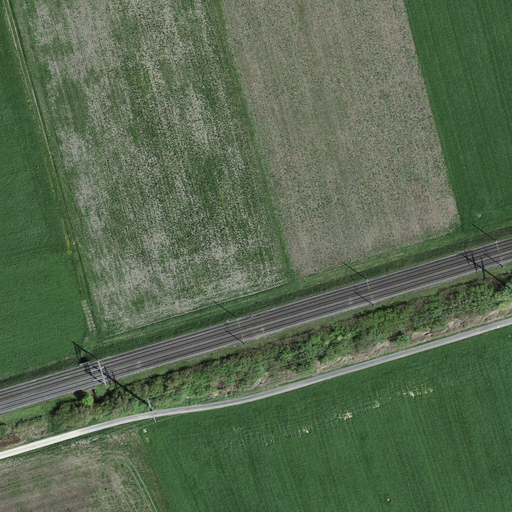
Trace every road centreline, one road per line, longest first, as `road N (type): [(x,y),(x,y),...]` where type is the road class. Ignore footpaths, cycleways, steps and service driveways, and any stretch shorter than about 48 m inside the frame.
road 1 (track): [(6,0),(103,350),(81,356),(101,426)]
road 2 (track): [(511,321),(260,396),(130,418)]
road 3 (track): [(0,455),(130,418)]
